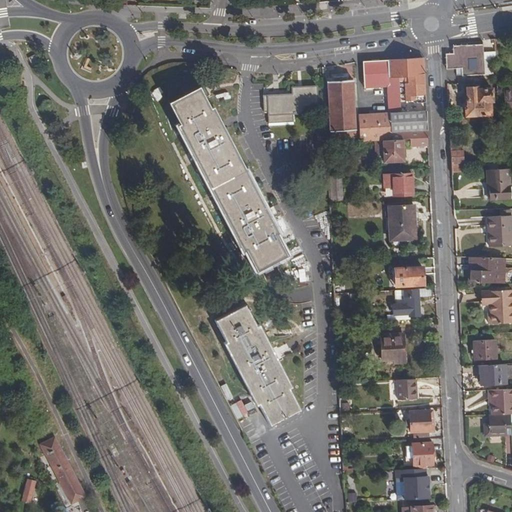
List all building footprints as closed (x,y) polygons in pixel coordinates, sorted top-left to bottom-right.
[(452,46),(453,54),(448,55),(444,55),(445,69),(460,69),(461,76),(484,75),(483,60),(495,60),(495,52),(483,53),(482,45),(452,46)] [(29,58),(33,65),(42,61),(38,53),(29,58)] [(387,61),(391,133),(426,131),(425,112),(399,114),(398,81),(405,81),(405,88),(405,92),(406,101),(414,101),(414,104),(425,103),(424,98),(423,79),(422,59),(405,60),(387,61)] [(358,116),(360,143),(382,142),(392,141),(391,133),(387,61),(375,62),(362,63),(364,90),(387,88),(388,114),(358,116)] [(327,82),(329,140),(355,139),(353,81),(327,82)] [(267,111),(267,125),(291,124),(291,114),(303,113),(303,107),(317,106),(316,86),(290,87),(291,93),(265,94),(262,95),(262,111),(267,111)] [(465,108),(466,117),(492,116),(490,103),(493,102),(492,90),(477,91),(477,88),(467,89),(468,108),(465,108)] [(169,107),(255,271),(286,255),(203,99),(208,96),(204,89),(169,107)] [(505,111),(505,117),(511,116),(511,89),(501,90),(501,104),(504,104),(505,111)] [(391,133),(392,141),(401,140),(410,140),(427,139),(427,135),(426,131),(391,133)] [(449,139),(451,167),(460,166),(462,166),(462,153),(459,154),(458,138),(449,139)] [(427,148),(427,139),(410,140),(410,149),(427,148)] [(382,142),(383,163),(399,162),(399,158),(405,158),(405,147),(402,147),(401,140),(392,141),(382,142)] [(511,143),(500,144),(501,160),(511,158),(511,143)] [(451,167),(451,176),(460,175),(460,166),(451,167)] [(481,187),(482,201),(511,199),(511,186),(509,186),(508,169),(486,170),(487,186),(481,187)] [(281,175),(286,185),(293,180),(289,171),(281,175)] [(393,187),(394,196),(412,195),(411,173),(383,175),(384,187),(393,187)] [(330,177),(331,201),(342,200),(341,176),(330,177)] [(389,207),(390,232),(417,230),(415,205),(389,207)] [(489,229),(490,248),(511,247),(511,233),(511,217),(500,218),(487,218),(487,229),(489,229)] [(390,232),(391,240),(417,239),(417,230),(390,232)] [(475,260),(475,275),(477,275),(485,275),(488,275),(488,285),(497,285),(497,274),(500,273),(500,260),(475,260)] [(401,282),(401,287),(424,286),(423,275),(422,275),(421,267),(392,268),(392,282),(401,282)] [(470,275),(470,285),(488,285),(488,275),(485,275),(477,275),(475,275),(470,275)] [(395,316),(395,321),(409,321),(409,317),(419,317),(418,296),(418,290),(403,291),(404,303),(395,303),(392,304),(392,316),(395,316)] [(395,303),(404,303),(403,291),(394,291),(395,303)] [(511,293),(511,291),(483,293),(484,306),(490,305),(490,313),(488,314),(488,323),(511,321),(511,293)] [(217,326),(270,427),(300,411),(250,313),(251,312),(249,309),(217,326)] [(380,346),(381,361),(393,360),(394,363),(404,363),(402,335),(380,336),(380,342),(380,346)] [(473,340),(474,359),(496,358),(494,339),(473,340)] [(479,364),(480,384),(505,382),(504,363),(479,364)] [(396,381),(396,401),(415,401),(414,380),(396,381)] [(511,412),(511,387),(488,389),(488,397),(491,397),(491,403),(492,414),(509,413),(511,412)] [(409,413),(411,434),(413,433),(428,432),(432,432),(431,411),(409,413)] [(511,433),(509,413),(492,414),(489,414),(490,424),(485,424),(485,435),(511,433)] [(40,445),(69,503),(82,496),(53,438),(40,445)] [(412,444),(413,467),(418,466),(418,469),(425,469),(425,466),(432,465),(431,443),(412,444)] [(33,451),(29,465),(40,463),(33,451)] [(486,453),(484,459),(490,461),(492,455),(486,453)] [(31,467),(22,501),(29,503),(31,494),(33,488),(35,481),(31,480),(32,477),(35,479),(38,468),(31,467)] [(425,470),(395,471),(396,480),(397,502),(429,499),(428,477),(425,477),(425,470)]
